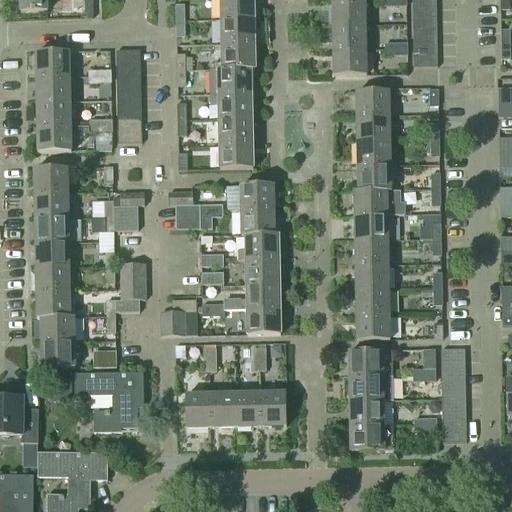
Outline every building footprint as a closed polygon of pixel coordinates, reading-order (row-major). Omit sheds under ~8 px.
[(46,0),(18,0),(19,15),(47,15),(46,0)] [(252,0),(218,0),(219,24),(253,23),(252,0)] [(394,0),(383,0),(383,10),(394,10),(394,0)] [(405,0),(394,0),(394,10),(405,9),(405,0)] [(507,0),(498,0),(499,13),(508,13),(507,0)] [(435,1),(411,1),(412,13),(436,13),(435,1)] [(364,4),(330,5),(331,30),(365,29),(364,4)] [(182,8),(174,8),(174,24),(182,24),(182,8)] [(436,13),(412,13),(412,25),(436,24),(436,13)] [(253,23),(219,24),(219,48),(253,48),(253,23)] [(182,24),(174,24),(174,40),(183,40),(182,24)] [(436,24),(412,25),(412,36),(436,36),(436,24)] [(365,29),(331,30),(331,55),(365,54),(365,29)] [(509,33),(500,33),(500,48),(509,48),(509,33)] [(436,36),(412,36),(412,48),(436,47),(436,36)] [(395,47),(384,48),(384,59),(395,59),(395,47)] [(406,47),(395,47),(395,59),(406,59),(406,47)] [(436,47),(412,48),(413,59),(437,59),(436,47)] [(212,72),(208,72),(208,73),(253,73),(253,48),(219,48),(220,62),(212,62),(212,72)] [(509,48),(500,48),(500,62),(509,62),(509,48)] [(139,54),(115,54),(115,66),(139,66),(139,54)] [(365,54),(331,55),(332,80),(365,80),(365,54)] [(68,56),(35,56),(35,82),(68,81),(68,56)] [(183,58),(175,58),(175,73),(183,73),(183,58)] [(437,59),(413,59),(413,72),(437,71),(437,59)] [(139,66),(115,66),(115,78),(139,78),(139,66)] [(183,73),(175,73),(175,89),(184,89),(183,73)] [(253,73),(208,73),(209,98),(250,97),(250,74),(253,73)] [(98,75),(87,75),(87,87),(99,87),(98,75)] [(109,75),(98,75),(99,87),(110,87),(109,75)] [(139,78),(115,78),(115,90),(140,89),(139,78)] [(68,81),(35,82),(36,107),(69,106),(68,81)] [(140,89),(115,90),(116,101),(140,101),(140,89)] [(511,91),(497,91),(497,106),(511,105),(511,91)] [(437,94),(429,94),(429,111),(437,110),(437,94)] [(388,95),(355,96),(355,121),(389,121),(388,95)] [(250,97),(209,98),(209,108),(217,108),(217,123),(251,122),(250,97)] [(140,101),(116,101),(116,113),(140,112),(140,101)] [(511,105),(497,106),(497,120),(511,120),(511,105)] [(69,106),(36,107),(36,132),(69,131),(69,106)] [(184,107),(176,107),(176,123),(184,123),(184,107)] [(140,112),(116,113),(116,124),(140,124),(140,112)] [(389,121),(355,121),(356,146),(389,145),(389,121)] [(251,122),(217,123),(217,147),(251,147),(251,122)] [(184,123),(176,123),(176,139),(185,139),(184,123)] [(99,124),(88,125),(89,137),(100,136),(99,124)] [(110,124),(99,124),(100,136),(111,136),(110,124)] [(140,124),(116,124),(116,136),(140,135),(140,124)] [(438,128),(429,129),(430,145),(438,144),(438,128)] [(69,131),(36,132),(36,157),(70,156),(69,131)] [(140,135),(116,136),(117,148),(141,148),(140,135)] [(511,140),(498,141),(498,156),(511,156),(511,140)] [(438,144),(430,145),(430,160),(438,160),(438,144)] [(389,145),(356,146),(356,171),(390,170),(389,145)] [(251,147),(217,147),(218,173),(252,172),(251,147)] [(511,156),(498,156),(498,170),(511,170),(511,156)] [(185,157),(177,157),(177,174),(185,174),(185,157)] [(112,170),(104,171),(104,187),(112,186),(112,170)] [(357,195),(353,195),(353,196),(390,195),(390,170),(356,171),(357,195)] [(66,172),(33,173),(34,198),(66,198),(66,172)] [(439,178),(430,178),(431,194),(439,194),(439,178)] [(272,188),(239,189),(239,214),(272,214),(272,188)] [(511,191),(498,191),(499,205),(511,205),(511,191)] [(439,194),(431,194),(431,210),(439,210),(439,194)] [(390,195),(353,196),(353,220),(387,220),(386,196),(390,196),(390,195)] [(190,196),(167,197),(168,209),(192,208),(192,196),(190,196)] [(144,197),(120,197),(120,210),(144,209),(144,197)] [(66,198),(34,198),(34,223),(67,222),(66,198)] [(113,205),(104,205),(105,221),(113,221),(113,205)] [(511,205),(499,205),(499,221),(511,220),(511,205)] [(210,209),(199,210),(199,221),(210,221),(210,209)] [(221,209),(210,209),(210,221),(221,221),(221,209)] [(199,210),(175,210),(175,222),(199,221),(199,210)] [(137,211),(114,211),(114,223),(137,223),(137,211)] [(272,214),(239,214),(240,239),(278,239),(278,238),(273,238),(272,214)] [(422,228),(419,228),(419,244),(432,243),(439,243),(439,218),(422,219),(422,228)] [(387,220),(353,220),(354,245),(387,245),(387,220)] [(113,221),(105,221),(105,237),(113,236),(113,221)] [(199,221),(175,222),(175,233),(199,233),(199,221)] [(210,221),(199,221),(199,233),(210,233),(210,221)] [(67,222),(34,223),(35,247),(67,247),(67,222)] [(137,223),(114,223),(114,235),(137,234),(137,223)] [(244,254),(236,254),(236,264),(244,264),(278,264),(278,239),(240,239),(240,240),(244,240),(244,254)] [(511,240),(499,241),(499,255),(511,255),(511,240)] [(439,243),(432,243),(432,260),(440,260),(439,243)] [(387,245),(354,245),(354,270),(388,269),(387,245)] [(67,247),(35,247),(35,272),(67,271),(67,247)] [(113,255),(105,255),(106,271),(114,271),(113,255)] [(511,255),(499,255),(499,271),(511,270),(511,255)] [(211,259),(199,259),(200,271),(211,271),(211,259)] [(221,259),(211,259),(211,271),(222,271),(221,259)] [(278,264),(244,264),(245,289),(279,289),(278,264)] [(145,268),(121,268),(121,281),(145,280),(145,268)] [(388,269),(354,270),(354,295),(388,294),(388,269)] [(67,271),(35,272),(35,297),(68,296),(67,271)] [(114,271),(106,271),(106,287),(114,287),(114,271)] [(222,276),(200,277),(200,289),(222,288),(222,276)] [(440,277),(432,278),(432,293),(441,293),(440,277)] [(145,280),(121,281),(121,292),(145,292),(145,280)] [(245,303),(222,304),(223,308),(223,314),(245,314),(279,313),(279,289),(245,289),(245,303)] [(511,290),(500,290),(500,305),(511,304),(511,290)] [(145,292),(121,292),(121,304),(139,304),(145,304),(145,292)] [(441,293),(432,293),(433,309),(441,309),(441,293)] [(388,294),(354,295),(355,320),(388,319),(388,294)] [(68,296),(35,297),(36,322),(39,322),(39,321),(68,321),(68,296)] [(195,303),(170,304),(171,317),(183,317),(195,316),(195,303)] [(114,304),(106,304),(106,320),(115,320),(114,304)] [(121,304),(116,305),(116,317),(139,316),(139,304),(121,304)] [(511,304),(500,305),(500,320),(500,330),(511,329),(511,304)] [(223,308),(212,309),(212,320),(223,320),(223,314),(223,308)] [(212,309),(200,309),(201,321),(212,320),(212,309)] [(279,313),(245,314),(246,339),(280,338),(279,313)] [(171,317),(159,317),(159,329),(184,328),(183,317),(171,317)] [(388,319),(355,320),(355,345),(389,344),(388,319)] [(115,320),(106,320),(107,336),(115,336),(115,320)] [(39,322),(36,322),(36,323),(39,323),(40,346),(73,346),(73,321),(68,321),(39,321),(39,322)] [(441,327),(433,328),(433,344),(442,344),(441,327)] [(184,328),(159,329),(160,341),(184,340),(184,328)] [(73,346),(40,346),(40,372),(74,371),(73,346)] [(264,352),(252,352),(252,363),(264,363),(264,352)] [(215,353),(203,353),(203,364),(215,364),(215,353)] [(464,353),(440,354),(440,366),(464,365),(464,353)] [(381,355),(348,355),(348,381),(382,380),(391,379),(391,354),(389,354),(381,355)] [(115,355),(107,355),(107,371),(116,371),(115,355)] [(264,363),(252,363),(252,374),(264,374),(264,363)] [(215,364),(203,364),(203,376),(215,375),(215,364)] [(464,365),(440,366),(441,377),(464,377),(464,365)] [(423,372),(412,373),(412,385),(423,384),(423,372)] [(434,372),(423,372),(423,384),(434,384),(434,372)] [(142,376),(73,377),(73,400),(112,399),(112,417),(93,417),(93,436),(143,436),(142,376)] [(464,377),(441,377),(441,389),(464,388),(464,377)] [(382,380),(348,381),(349,405),(382,405),(392,405),(391,379),(382,380)] [(71,382),(49,382),(49,406),(71,406),(71,382)] [(464,388),(441,389),(441,400),(464,400),(464,388)] [(284,396),(259,397),(260,430),(285,430),(284,396)] [(234,397),(209,398),(210,431),(235,431),(234,397)] [(259,397),(234,397),(235,431),(260,430),(259,397)] [(209,398),(184,399),(184,432),(210,431),(209,398)] [(464,400),(441,400),(441,412),(464,411),(464,400)] [(0,401),(0,439),(20,440),(20,447),(37,447),(37,413),(22,413),(22,402),(0,401)] [(382,405),(349,405),(349,430),(383,429),(382,405)] [(431,405),(429,408),(429,412),(434,416),(438,416),(440,413),(440,409),(435,405),(431,405)] [(464,411),(441,412),(441,423),(465,423),(464,411)] [(424,422),(413,422),(413,434),(424,434),(424,422)] [(435,422),(424,422),(424,434),(435,434),(435,422)] [(465,423),(441,423),(441,435),(465,434),(465,423)] [(383,429),(349,430),(350,455),(383,455),(393,454),(393,429),(383,429)] [(465,434),(441,435),(442,447),(465,446),(465,434)] [(36,480),(36,481),(67,481),(67,497),(46,497),(45,511),(88,511),(89,484),(107,485),(106,457),(37,456),(36,480)] [(0,478),(0,511),(31,511),(32,480),(0,478)]
